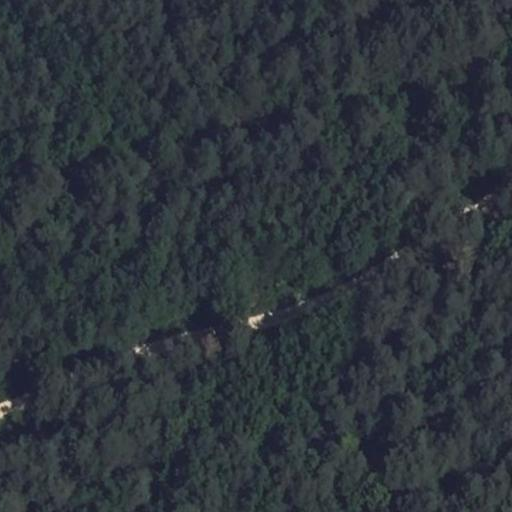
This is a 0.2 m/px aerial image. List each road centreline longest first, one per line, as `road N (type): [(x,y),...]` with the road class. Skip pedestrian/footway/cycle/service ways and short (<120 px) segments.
road 1 (track): [(511,191),(344,286),(0,406)]
road 2 (track): [(0,170),(82,165),(511,55)]
